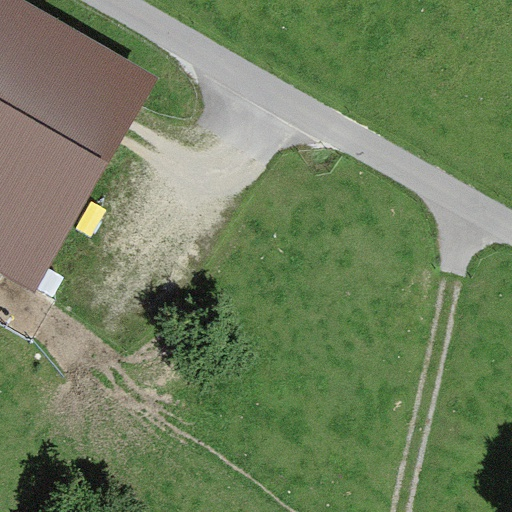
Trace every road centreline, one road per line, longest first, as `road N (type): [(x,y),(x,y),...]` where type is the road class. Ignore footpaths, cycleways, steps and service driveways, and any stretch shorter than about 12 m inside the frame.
road 1 (residential): [(511,225),(96,0)]
road 2 (track): [(511,311),(458,511)]
